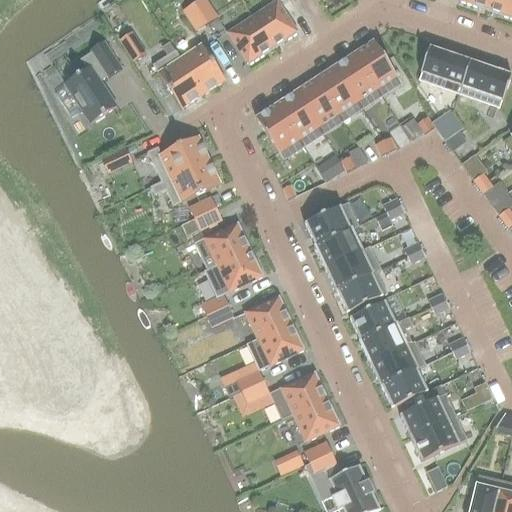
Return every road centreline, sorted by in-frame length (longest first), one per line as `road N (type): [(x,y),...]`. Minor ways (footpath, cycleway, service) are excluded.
road 1 (residential): [(218,113),(405,511)]
road 2 (residential): [(511,53),(379,8),(218,113)]
